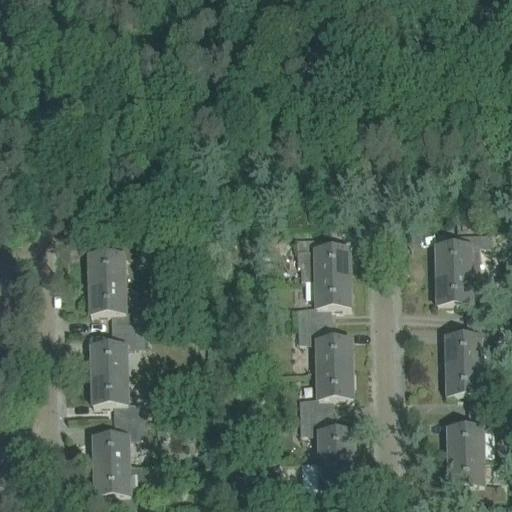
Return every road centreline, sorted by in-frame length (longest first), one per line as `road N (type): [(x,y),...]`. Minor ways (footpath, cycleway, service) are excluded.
road 1 (residential): [(388,511),(379,132)]
road 2 (residential): [(379,132),(54,113)]
road 3 (residential): [(45,439),(41,259)]
road 4 (residential): [(41,259),(40,132),(54,113)]
road 5 (residential): [(511,138),(379,132)]
